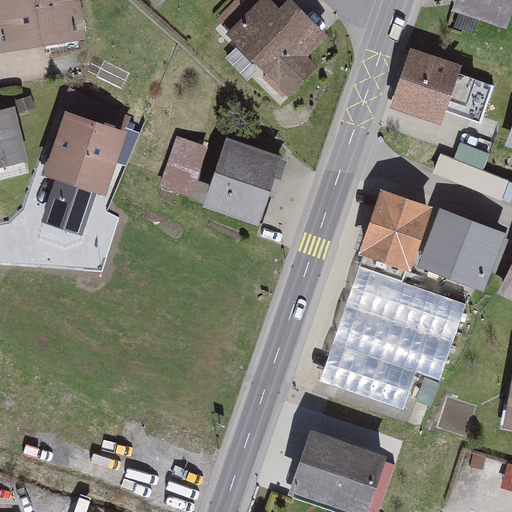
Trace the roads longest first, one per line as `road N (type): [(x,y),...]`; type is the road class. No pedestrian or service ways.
road 1 (secondary): [(222,511),(347,149)]
road 2 (residential): [(347,149),(511,214)]
road 3 (secondary): [(347,149),(392,20)]
